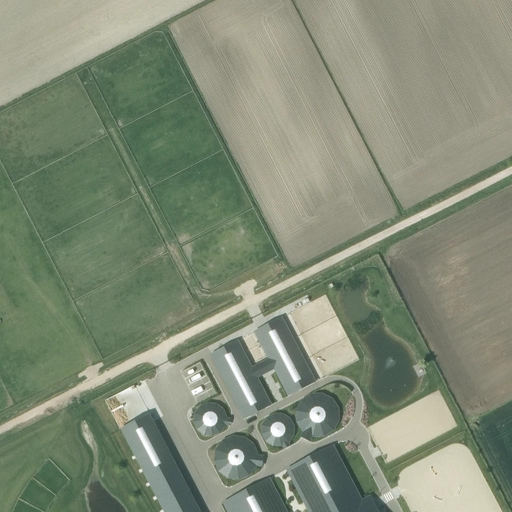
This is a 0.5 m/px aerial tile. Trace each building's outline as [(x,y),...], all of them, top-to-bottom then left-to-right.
[(314,384),(280,319),(256,331),(290,397),(314,384)] [(270,407),(236,342),(211,355),(245,420),(270,407)] [(199,511),(148,414),(120,429),(162,511),(199,511)] [(280,511),(261,474),(218,496),(225,511),(373,511),(363,492),(354,497),(325,440),(281,463),(306,511),(280,511)] [(282,509),(289,506),(280,486),(273,490),(282,509)]
